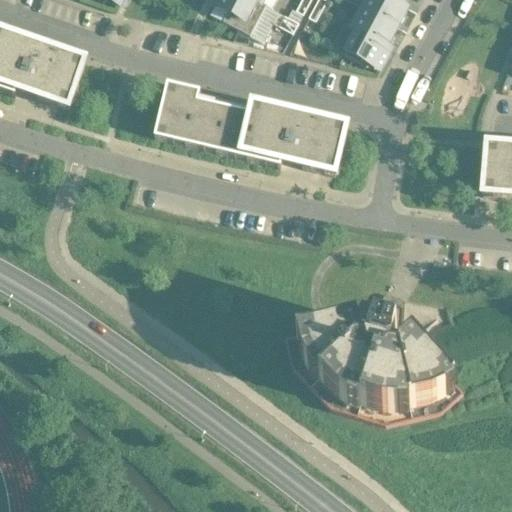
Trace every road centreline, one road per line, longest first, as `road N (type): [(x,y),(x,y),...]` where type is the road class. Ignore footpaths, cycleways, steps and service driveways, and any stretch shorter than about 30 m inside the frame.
road 1 (residential): [(0,13),(130,58),(393,120)]
road 2 (tertiary): [(329,511),(69,319),(0,278)]
road 3 (residential): [(376,220),(140,171),(0,126)]
road 4 (residential): [(511,237),(376,220)]
road 5 (residential): [(393,120),(456,0)]
